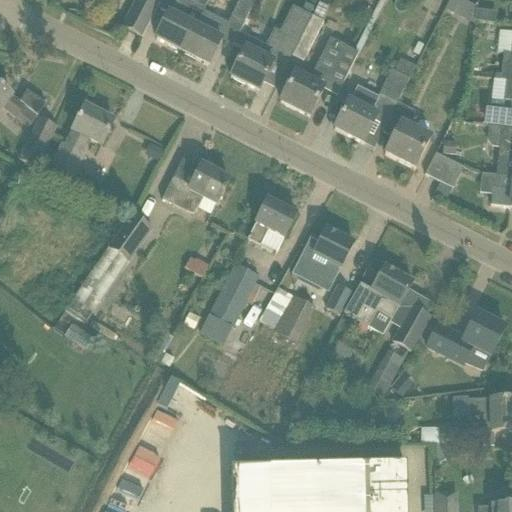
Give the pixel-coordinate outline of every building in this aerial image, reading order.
[(153,2),(153,1),(151,0),(136,0),(121,30),(141,40),(158,7),(153,2)] [(175,0),(155,41),(181,54),(202,13),(208,0),(175,0)] [(240,0),(231,18),(232,18),(244,24),(255,2),(256,0),(240,0)] [(451,0),(446,12),(470,23),(477,8),(460,0),(451,0)] [(301,14),(310,18),(313,11),(305,7),(301,14)] [(488,25),(489,14),(475,12),(474,23),(488,25)] [(202,13),(181,54),(207,68),(228,27),(211,18),(202,13)] [(265,48),(238,35),(233,46),(244,51),(230,79),(258,93),(274,61),(287,68),(292,58),(308,24),(291,15),(281,35),(273,31),(265,48)] [(308,24),(292,58),(303,64),(322,25),(311,19),(309,25),(308,24)] [(503,57),(500,82),(511,83),(511,35),(511,36),(509,57),(503,57)] [(339,93),(358,56),(330,42),(308,84),(294,76),(280,104),(308,119),(325,86),(339,93)] [(333,131),(362,146),(374,124),(384,129),(385,127),(386,128),(397,106),(408,81),(391,73),(379,97),(378,96),(376,99),(356,89),(353,93),(347,106),(347,105),(333,131)] [(501,131),(511,131),(511,83),(500,82),(500,83),(506,83),(501,130),(501,131)] [(16,121),(27,131),(37,120),(0,89),(0,116),(4,112),(15,122),(16,121)] [(413,114),(397,106),(386,128),(396,133),(384,157),(414,172),(430,141),(408,131),(413,114)] [(502,109),(488,108),(486,127),(500,128),(502,109)] [(100,148),(113,124),(84,109),(63,149),(61,147),(49,170),(71,182),(83,157),(81,156),(88,142),(100,148)] [(34,171),(55,132),(38,123),(17,163),(34,171)] [(497,161),(495,178),(511,180),(511,131),(501,131),(499,151),(497,161)] [(442,157),(455,158),(456,145),(443,144),(442,157)] [(152,147),(147,158),(158,164),(163,153),(152,147)] [(434,156),(433,159),(424,177),(452,191),(462,170),(434,156)] [(186,215),(194,199),(201,203),(214,209),(228,183),(200,169),(190,189),(173,180),(162,202),(186,215)] [(511,210),(511,180),(495,178),(495,179),(481,177),(480,190),(491,191),(490,208),(511,210)] [(262,248),(270,231),(285,238),(295,217),(267,202),(246,243),(260,250),(262,248)] [(130,217),(62,311),(82,324),(100,296),(97,293),(120,260),(128,265),(151,232),(130,217)] [(325,232),(297,287),(310,294),(317,279),(332,287),(353,246),(325,232)] [(190,261),(186,272),(205,279),(209,268),(190,261)] [(259,280),(233,268),(207,318),(232,332),(259,280)] [(384,269),(371,293),(360,287),(343,316),(368,330),(377,313),(391,321),(412,285),(384,269)] [(338,319),(347,303),(351,297),(337,289),(324,311),(338,319)] [(277,291),(260,323),(276,331),(274,334),(295,345),(313,310),(277,291)] [(412,309),(392,345),(411,356),(431,320),(412,309)] [(189,315),(183,326),(194,332),(199,320),(189,315)] [(426,350),(436,355),(461,368),(471,349),(490,359),(504,331),(475,316),(462,343),(436,330),(426,350)] [(342,338),(333,353),(347,361),(355,346),(342,338)] [(387,352),(368,389),(384,397),(404,360),(387,352)] [(164,356),(159,364),(168,369),(172,361),(164,356)] [(403,379),(392,391),(401,400),(412,387),(403,379)] [(187,414),(195,390),(169,381),(162,405),(187,414)] [(511,402),(496,403),(489,403),(489,402),(468,402),(468,415),(478,415),(479,435),(490,435),(511,434),(511,402)] [(467,431),(441,431),(440,447),(467,448),(467,431)] [(422,432),(422,447),(438,447),(438,432),(422,432)] [(437,448),(437,468),(440,468),(457,453),(457,448),(437,448)] [(405,511),(404,468),(229,472),(230,511),(405,511)]
